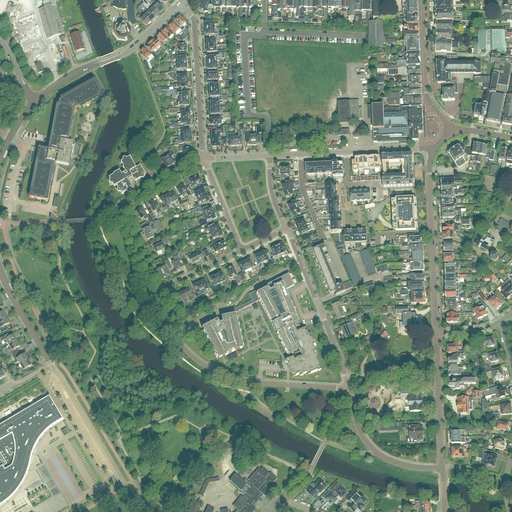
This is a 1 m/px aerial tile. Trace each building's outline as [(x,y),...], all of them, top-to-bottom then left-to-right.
[(135,16),(134,10),(133,0),(116,0),(112,7),(118,9),(123,10),(128,10),(129,23),(132,27),(137,22),(135,20),(135,16)] [(208,13),(207,13),(207,0),(206,0),(201,2),(200,1),(198,2),(197,3),(201,11),(204,9),(204,13),(207,13),(206,20),(208,20),(208,16),(208,13)] [(360,0),(354,0),(355,17),(355,23),(361,23),(361,25),(364,25),(364,22),(362,22),(362,14),(360,14),(360,0)] [(379,0),(373,0),(373,22),(369,22),(369,47),(384,47),(384,16),(379,15),(379,0)] [(405,17),(418,17),(418,15),(418,5),(414,5),(414,1),(404,0),(404,1),(403,1),(404,1),(404,8),(405,17)] [(159,14),(163,10),(158,4),(157,4),(154,1),(152,3),(155,6),(153,8),(159,14)] [(435,2),(435,13),(453,12),(453,1),(435,2)] [(60,34),(64,33),(57,6),(51,5),(43,8),(52,37),(60,35),(60,34)] [(155,19),(158,17),(157,16),(159,14),(153,8),(152,7),(147,11),(155,19)] [(277,8),(272,8),(272,19),(282,19),(282,14),(277,14),(277,8)] [(150,22),(152,21),(153,21),(155,19),(149,12),(144,16),(150,22)] [(435,13),(436,21),(451,21),(451,22),(452,22),(461,22),(461,19),(456,19),(456,20),(454,20),(453,13),(435,13)] [(146,26),(150,22),(144,16),(143,15),(141,17),(139,15),(137,17),(146,26)] [(177,19),(174,22),(180,28),(179,29),(180,29),(182,32),(186,36),(188,35),(188,29),(184,29),(182,26),(185,24),(179,17),(178,18),(178,17),(176,19),(177,19)] [(125,27),(125,26),(124,27),(122,26),(121,26),(120,22),(115,26),(114,33),(118,39),(125,40),(124,35),(126,33),(127,33),(127,32),(127,30),(127,29),(125,27)] [(171,25),(168,27),(175,34),(180,29),(179,29),(173,22),(173,23),(172,22),(170,24),(171,25)] [(436,23),(436,31),(453,31),(452,24),(461,24),(461,22),(452,22),(452,23),(436,23)] [(162,32),(168,39),(173,35),(167,28),(166,29),(166,28),(164,30),(164,31),(162,32)] [(214,29),(205,29),(205,32),(206,33),(206,35),(216,35),(217,37),(222,37),(222,33),(218,33),(218,32),(214,32),(214,29)] [(440,40),(456,40),(456,31),(436,31),(436,40),(440,40)] [(490,31),(478,31),(478,54),(481,54),(481,50),(491,51),(490,31)] [(505,32),(505,31),(490,31),(491,51),(491,54),(506,53),(506,48),(506,44),(505,44),(505,39),(505,32)] [(71,36),(73,42),(76,52),(84,50),(79,33),(71,36)] [(157,37),(163,44),(168,40),(161,33),(161,34),(161,33),(159,35),(157,37)] [(419,42),(419,34),(404,33),(402,33),(402,36),(404,36),(404,38),(401,37),(401,40),(398,40),(398,41),(395,41),(395,43),(404,43),(406,43),(407,42),(419,42)] [(206,44),(206,47),(215,46),(215,42),(219,42),(219,40),(224,40),(224,37),(222,37),(216,37),(216,40),(206,40),(206,43),(206,44)] [(150,42),(156,49),(161,45),(155,39),(153,41),(152,40),(150,42)] [(435,52),(451,53),(452,42),(436,41),(435,52)] [(151,53),(156,49),(150,42),(147,45),(148,45),(146,47),(151,53)] [(141,56),(146,61),(147,62),(149,60),(147,58),(150,56),(144,49),(143,50),(142,49),(141,50),(141,52),(140,52),(142,54),(141,55),(142,56),(141,56)] [(207,64),(220,63),(220,59),(220,58),(224,58),(224,54),(217,54),(217,57),(216,57),(207,57),(207,60),(207,64)] [(420,66),(420,54),(404,54),(404,59),(400,60),(400,61),(397,62),(397,66),(394,66),(394,65),(388,66),(388,64),(377,65),(378,70),(387,70),(402,69),(420,69),(420,66)] [(173,60),(177,60),(177,64),(187,63),(187,61),(186,60),(186,57),(176,58),(176,55),(175,55),(170,56),(170,58),(172,58),(173,58),(173,60)] [(448,62),(437,62),(437,66),(436,66),(436,69),(437,69),(437,80),(438,84),(444,84),(445,90),(443,90),(443,96),(442,97),(442,100),(444,101),(451,101),(455,101),(455,94),(458,94),(457,85),(454,85),(453,74),(481,74),(481,63),(477,63),(477,62),(458,62),(458,56),(448,56),(448,62)] [(41,63),(35,65),(38,73),(44,72),(41,63)] [(490,94),(492,94),(496,95),(496,94),(500,95),(503,83),(508,84),(509,75),(511,66),(495,63),(494,71),(491,84),(490,94)] [(178,82),(188,81),(188,78),(187,78),(187,75),(175,76),(175,73),(169,73),(169,76),(170,77),(172,76),(172,78),(173,79),(176,79),(176,82),(178,82)] [(101,95),(97,88),(98,87),(94,80),(60,99),(61,100),(59,102),(58,106),(56,105),(48,150),(38,148),(37,152),(34,152),(31,163),(35,164),(29,198),(47,202),(54,164),(68,166),(72,143),(68,143),(75,109),(76,109),(79,108),(79,110),(80,109),(79,108),(99,97),(99,96),(101,95)] [(218,84),(209,85),(209,88),(208,89),(208,91),(218,91),(218,90),(218,87),(221,86),(221,84),(223,84),(223,81),(217,82),(218,84)] [(492,94),(489,111),(502,113),(505,96),(506,95),(508,84),(503,83),(500,95),(496,94),(496,95),(492,94)] [(479,120),(482,120),(482,119),(483,120),(484,115),(486,115),(487,107),(484,107),(483,107),(483,105),(484,106),(485,103),(488,104),(490,94),(491,84),(490,84),(484,84),(482,91),(484,91),(484,92),(483,98),(484,98),(483,103),(482,102),(481,106),(476,105),(474,116),(479,117),(478,119),(479,119),(479,120)] [(218,91),(208,91),(208,94),(209,94),(210,97),(220,96),(220,99),(227,99),(227,96),(222,96),(222,94),(221,94),(221,90),(218,90),(218,91)] [(508,96),(502,124),(511,126),(511,96),(509,96),(508,96)] [(409,105),(422,105),(422,97),(400,98),(390,98),(388,98),(377,99),(377,102),(388,102),(388,106),(409,105)] [(210,105),(209,106),(209,109),(219,108),(219,104),(222,104),(222,101),(227,101),(227,99),(220,99),(221,101),(210,102),(210,105)] [(350,102),(338,103),(339,124),(351,124),(351,120),(362,120),(362,108),(359,108),(359,101),(350,101),(350,102)] [(410,112),(409,112),(409,108),(395,109),(395,108),(384,108),(384,106),(372,106),(368,106),(369,120),(373,120),(373,130),(374,143),(403,142),(403,144),(410,144),(410,142),(419,142),(418,134),(423,133),(422,111),(410,111),(410,112)] [(219,108),(209,109),(210,111),(211,112),(211,115),(222,114),(222,117),(222,116),(228,116),(228,113),(223,114),(223,112),(219,112),(219,108)] [(502,113),(489,111),(487,122),(500,124),(502,113)] [(330,112),(300,113),(300,119),(306,119),(306,117),(311,117),(311,115),(315,115),(315,117),(327,117),(327,120),(331,119),(330,112)] [(191,137),(191,133),(190,133),(190,131),(180,131),(180,128),(174,129),(174,131),(178,131),(178,134),(181,134),(182,137),(191,137)] [(220,135),(219,135),(221,135),(220,134),(223,134),(223,133),(223,128),(216,128),(216,132),(216,133),(211,133),(211,134),(211,139),(212,139),(220,139),(220,135)] [(253,136),(253,146),(256,145),(259,144),(259,134),(262,134),(261,128),(255,128),(256,135),(253,136)] [(250,146),(253,146),(253,136),(249,136),(249,131),(246,131),(246,130),(243,130),(244,131),(244,135),(246,135),(247,145),(250,145),(250,146)] [(229,139),(229,147),(236,147),(235,138),(235,134),(227,135),(227,139),(229,139)] [(174,144),(174,147),(179,146),(179,145),(182,144),(191,143),(190,141),(191,141),(191,137),(182,137),(178,137),(178,141),(175,141),(175,144),(174,144)] [(225,139),(220,139),(212,139),(212,147),(219,147),(219,143),(222,143),(222,146),(226,146),(225,139)] [(477,163),(481,146),(479,145),(474,144),(472,154),(472,155),(472,157),(475,157),(474,162),(475,163),(474,166),(477,167),(478,163),(477,163)] [(483,146),(481,146),(477,163),(478,163),(480,164),(481,158),(485,159),(489,159),(489,160),(489,161),(493,161),(495,151),(491,150),(491,151),(487,150),(487,147),(483,146)] [(455,164),(458,169),(468,163),(468,161),(466,157),(460,148),(457,147),(450,152),(449,155),(454,163),(455,164)] [(182,148),(179,148),(179,153),(184,152),(184,157),(188,157),(188,156),(189,156),(189,155),(190,155),(191,154),(192,154),(192,151),(191,151),(191,149),(183,149),(182,148)] [(505,150),(500,149),(498,161),(503,161),(501,168),(505,169),(505,163),(507,150),(505,150)] [(165,158),(170,167),(173,165),(176,163),(174,160),(176,158),(172,150),(169,152),(170,155),(165,158)] [(386,156),(382,156),(383,164),(384,164),(405,163),(406,179),(383,180),(383,188),(387,188),(401,187),(414,187),(413,179),(413,178),(412,163),(413,163),(412,155),(386,156)] [(125,173),(121,175),(119,171),(113,175),(113,176),(108,178),(114,187),(116,186),(121,194),(125,192),(127,192),(133,189),(130,184),(132,183),(132,181),(134,180),(134,182),(140,178),(146,180),(147,178),(140,166),(135,168),(129,158),(120,163),(123,167),(123,168),(125,173)] [(165,170),(170,167),(165,158),(161,160),(160,158),(157,159),(159,162),(160,162),(165,170)] [(338,163),(332,163),(332,164),(333,174),(333,177),(343,176),(343,174),(344,174),(344,169),(343,169),(343,163),(338,163)] [(323,164),(314,165),(314,167),(315,167),(315,175),(324,175),(324,167),(323,167),(323,164)] [(332,164),(323,164),(323,167),(324,167),(324,175),(333,174),(332,164)] [(314,165),(306,165),(307,175),(307,176),(315,175),(315,167),(314,167),(314,165)] [(285,167),(280,167),(281,174),(290,173),(290,178),(293,178),(293,175),(293,171),(290,171),(289,166),(285,166),(285,167)] [(190,190),(190,191),(193,190),(192,189),(194,188),(194,187),(197,186),(197,185),(201,183),(198,177),(197,177),(195,178),(194,178),(189,181),(192,185),(190,186),(189,186),(188,187),(188,189),(189,189),(190,190)] [(286,183),(281,184),(283,190),(297,187),(295,184),(291,185),(290,181),(286,182),(286,183)] [(189,189),(188,189),(186,190),(183,185),(179,187),(179,189),(177,190),(181,197),(185,194),(187,198),(192,196),(190,191),(190,190),(189,189)] [(297,187),(283,190),(285,196),(289,195),(290,196),(293,195),(292,191),(298,190),(297,187)] [(193,190),(196,199),(206,194),(205,191),(204,192),(203,189),(197,191),(196,189),(193,190)] [(170,203),(173,207),(174,206),(173,205),(175,204),(174,203),(176,206),(179,204),(180,206),(183,205),(180,200),(178,202),(173,193),(169,195),(167,196),(171,203),(170,203)] [(195,204),(196,207),(199,206),(199,204),(209,201),(206,194),(196,199),(198,203),(195,204)] [(167,205),(170,203),(171,203),(167,196),(165,197),(164,196),(160,198),(164,206),(162,207),(164,212),(169,209),(167,205)] [(393,228),(393,232),(418,231),(416,199),(392,200),(393,228)] [(303,205),(302,202),(297,204),(296,200),(292,202),(292,203),(288,205),(290,210),(303,205)] [(149,205),(153,213),(156,211),(158,214),(161,212),(158,207),(157,203),(155,204),(154,202),(149,205)] [(290,210),(293,216),(297,214),(297,215),(301,214),(299,210),(304,208),(303,205),(290,210)] [(203,212),(204,216),(213,212),(211,206),(201,210),(200,207),(195,209),(197,214),(202,212),(202,213),(203,212)] [(137,212),(136,212),(140,220),(143,218),(145,221),(148,219),(149,218),(152,223),(155,222),(150,214),(146,216),(142,209),(139,210),(136,211),(137,212)] [(206,222),(215,218),(214,216),(213,212),(204,216),(206,219),(205,220),(200,222),(202,227),(207,225),(206,222)] [(304,219),(295,223),(298,228),(306,225),(305,222),(310,219),(308,214),(303,216),(304,219)] [(142,231),(146,241),(154,238),(150,230),(155,228),(158,232),(163,229),(159,224),(158,221),(155,222),(152,223),(154,227),(150,228),(142,231)] [(219,226),(218,224),(208,228),(208,227),(205,228),(206,231),(209,230),(210,234),(220,230),(219,226)] [(306,225),(298,228),(300,234),(309,230),(310,231),(312,230),(311,227),(307,228),(306,225)] [(483,225),(482,227),(483,231),(488,233),(490,228),(483,225)] [(213,241),(213,240),(222,236),(221,233),(222,233),(220,230),(210,234),(212,238),(209,239),(211,242),(213,241)] [(414,234),(407,234),(407,238),(409,238),(409,244),(421,244),(421,237),(414,238),(414,234)] [(302,240),(305,246),(312,243),(310,239),(313,238),(312,235),(309,236),(310,237),(302,240)] [(483,239),(484,239),(478,235),(474,243),(478,246),(477,248),(480,249),(481,247),(486,250),(488,246),(490,248),(492,243),(490,242),(491,240),(486,237),(485,240),(483,239)] [(156,246),(153,247),(154,251),(155,253),(156,254),(161,251),(162,253),(165,252),(163,246),(169,244),(166,238),(161,241),(162,244),(156,246)] [(217,245),(211,248),(212,251),(213,251),(215,254),(227,248),(226,246),(227,246),(225,243),(225,244),(224,242),(220,244),(217,245)] [(444,247),(444,252),(454,251),(454,244),(455,244),(455,246),(460,246),(460,244),(454,242),(454,243),(444,243),(444,247)] [(284,249),(282,243),(276,246),(281,255),(283,253),(285,257),(289,254),(286,248),(284,249)] [(337,287),(322,251),(326,249),(325,245),(313,250),(331,294),(335,292),(336,296),(346,292),(345,291),(353,288),(350,282),(337,287)] [(281,255),(276,246),(271,249),(275,257),(273,258),(274,260),(278,258),(277,256),(281,255)] [(195,251),(197,254),(192,257),(191,255),(190,254),(185,256),(188,262),(190,261),(191,265),(200,261),(199,259),(202,258),(200,253),(198,249),(195,251)] [(266,251),(260,254),(264,262),(267,260),(269,264),(271,263),(273,266),(275,264),(273,259),(270,260),(266,251)] [(454,255),(444,255),(444,263),(454,263),(454,261),(455,261),(455,256),(463,256),(463,252),(454,253),(454,255)] [(424,263),(423,253),(412,253),(413,259),(410,259),(410,264),(413,264),(424,263)] [(259,273),(262,271),(260,268),(263,267),(261,264),(264,262),(260,254),(257,255),(254,257),(259,266),(256,267),(259,273)] [(491,260),(494,262),(497,261),(498,258),(498,255),(495,254),(492,255),(490,258),(491,260)] [(502,260),(506,263),(511,258),(506,254),(502,260)] [(175,261),(172,263),(176,271),(177,271),(177,272),(180,270),(182,269),(179,263),(181,262),(180,259),(178,255),(173,257),(175,261)] [(246,260),(243,262),(247,270),(251,269),(252,272),(255,271),(256,274),(259,273),(256,267),(253,268),(249,259),(247,261),(246,260)] [(163,267),(157,270),(157,271),(159,274),(160,274),(162,279),(170,275),(167,270),(168,269),(168,270),(172,268),(168,261),(165,262),(167,264),(166,264),(165,262),(162,264),(163,267)] [(242,274),(239,275),(242,280),(245,279),(244,276),(246,275),(244,272),(247,270),(243,262),(238,265),(242,274)] [(413,272),(424,271),(424,263),(413,264),(413,268),(401,269),(401,272),(413,272)] [(232,267),(226,270),(230,279),(234,277),(237,284),(242,281),(242,280),(239,275),(237,276),(232,267)] [(221,273),(216,275),(220,284),(223,282),(224,286),(228,284),(227,281),(226,282),(221,273)] [(218,359),(225,356),(224,355),(227,353),(230,351),(235,349),(235,350),(243,349),(235,315),(234,314),(259,301),(288,356),(297,352),(287,332),(291,330),(299,352),(294,354),(295,357),(285,361),(290,372),(291,376),(295,375),(295,376),(302,373),(303,375),(309,372),(310,374),(318,371),(317,369),(320,368),(316,358),(314,353),(316,353),(313,346),(314,345),(311,337),(310,338),(307,332),(305,332),(304,329),(301,330),(299,326),(298,326),(297,323),(298,322),(287,296),(285,297),(282,292),(294,286),(288,274),(258,290),(249,295),(252,301),(230,312),(231,317),(222,322),(222,321),(222,323),(219,324),(217,320),(202,328),(218,359)] [(220,284),(216,275),(210,278),(214,287),(213,288),(215,290),(218,289),(216,285),(220,284)] [(204,281),(199,283),(203,291),(206,290),(208,293),(211,292),(210,289),(209,290),(204,281)] [(203,291),(199,283),(193,286),(198,295),(195,296),(196,299),(201,296),(201,295),(204,293),(203,291)] [(511,295),(511,294),(511,285),(510,283),(507,286),(504,283),(502,285),(511,295)] [(506,299),(511,295),(502,285),(500,287),(503,290),(500,293),(506,299)] [(175,296),(178,302),(189,297),(191,301),(195,299),(192,294),(191,295),(188,290),(175,296)] [(480,297),(484,303),(487,301),(481,292),(478,294),(480,297)] [(491,293),(489,294),(492,298),(488,301),(495,310),(498,307),(499,307),(501,306),(501,305),(503,303),(496,293),(494,295),(492,292),(491,293)] [(411,294),(412,304),(425,304),(426,303),(426,300),(425,299),(424,299),(424,293),(411,294)] [(333,306),(339,320),(345,317),(341,306),(350,303),(351,302),(349,297),(348,297),(347,296),(340,299),(341,302),(333,306)] [(472,309),(472,313),(472,316),(475,315),(478,320),(483,318),(482,318),(487,316),(485,310),(488,308),(486,306),(484,304),(482,305),(482,303),(473,307),(474,309),(472,309)] [(416,327),(417,326),(417,323),(418,323),(418,319),(417,319),(417,314),(409,314),(408,308),(396,308),(396,315),(403,314),(404,319),(403,319),(403,323),(404,323),(404,328),(404,327),(412,327),(416,327)] [(449,323),(449,324),(455,323),(457,323),(459,322),(459,319),(457,319),(457,314),(447,315),(447,319),(447,323),(449,323)] [(5,317),(0,320),(0,330),(1,333),(8,330),(5,326),(9,324),(5,317)] [(343,331),(342,331),(343,335),(344,334),(345,335),(344,335),(345,337),(346,337),(346,338),(356,334),(354,330),(353,331),(351,324),(352,324),(350,320),(348,321),(349,324),(342,327),(343,331)] [(7,333),(0,337),(0,340),(1,343),(3,342),(6,346),(8,345),(8,346),(16,341),(13,335),(9,338),(7,333)] [(483,345),(486,344),(487,348),(495,346),(493,338),(485,340),(485,339),(481,340),(483,345)] [(16,341),(8,346),(10,349),(8,350),(12,356),(18,353),(16,349),(20,347),(16,341)] [(448,351),(448,354),(459,354),(464,354),(464,351),(459,352),(459,346),(458,346),(458,343),(454,343),(454,346),(453,346),(448,347),(447,348),(447,350),(448,351)] [(21,356),(18,353),(12,356),(16,363),(18,362),(19,365),(28,360),(24,354),(21,356)] [(497,354),(489,355),(491,363),(495,362),(495,363),(498,362),(498,361),(499,361),(497,354)] [(448,359),(448,364),(458,363),(458,360),(463,360),(463,355),(461,355),(455,355),(455,356),(452,357),(452,359),(448,359)] [(28,360),(19,365),(21,368),(20,369),(23,375),(30,372),(27,368),(31,366),(28,360)] [(485,370),(486,373),(491,372),(493,379),(498,378),(499,381),(504,380),(501,369),(493,371),(493,368),(485,370)] [(449,383),(449,388),(451,388),(451,390),(455,390),(460,390),(460,388),(464,387),(464,385),(476,384),(476,379),(475,379),(469,379),(463,379),(461,381),(455,381),(453,381),(453,383),(449,383)] [(503,388),(500,389),(499,387),(483,391),(485,397),(496,395),(497,398),(499,398),(505,397),(505,395),(507,395),(506,389),(503,390),(503,388)] [(413,389),(401,389),(402,395),(410,395),(410,400),(409,400),(409,407),(410,407),(410,412),(422,412),(422,406),(422,400),(421,400),(421,395),(413,395),(413,389)] [(459,410),(460,414),(467,414),(467,410),(469,410),(468,402),(469,402),(473,402),(473,399),(479,399),(479,392),(472,392),(466,392),(466,394),(472,394),(473,398),(459,398),(459,404),(458,405),(458,410),(459,410)] [(0,505),(8,501),(9,500),(12,497),(16,493),(19,489),(21,485),(23,482),(25,478),(27,472),(28,469),(30,462),(31,458),(32,455),(33,450),(35,446),(37,443),(40,439),(43,435),(46,431),(49,429),(62,419),(56,409),(55,410),(53,407),(54,406),(49,397),(0,425),(0,505)] [(495,405),(495,408),(501,407),(502,414),(511,413),(510,405),(504,405),(503,403),(495,405)] [(407,431),(410,431),(410,439),(407,439),(407,443),(418,443),(418,441),(422,441),(423,440),(423,438),(424,438),(423,437),(424,437),(425,436),(425,435),(424,435),(423,434),(423,429),(421,429),(421,427),(409,428),(409,424),(402,424),(402,422),(377,423),(377,425),(382,425),(383,431),(397,430),(403,430),(403,428),(407,428),(407,431)] [(500,429),(507,431),(509,425),(498,422),(496,429),(497,430),(500,431),(500,429)] [(66,428),(61,431),(64,436),(69,433),(66,428)] [(494,444),(493,447),(502,450),(502,449),(504,448),(504,446),(503,445),(504,442),(502,441),(502,440),(498,439),(495,439),(495,441),(493,441),(492,443),(494,444)] [(452,449),(452,458),(462,458),(464,458),(464,448),(461,448),(452,449)] [(497,458),(484,455),(482,464),(486,465),(487,466),(488,466),(489,466),(490,466),(491,467),(493,468),(493,467),(494,467),(495,466),(496,466),(496,464),(496,463),(496,462),(497,458)] [(65,460),(65,490),(67,490),(72,499),(74,499),(82,496),(65,460)] [(220,511),(212,511),(214,510),(208,507),(205,511),(198,511),(202,503),(198,501),(196,504),(192,501),(186,511),(253,511),(255,509),(253,507),(255,504),(261,498),(263,495),(265,497),(275,486),(273,483),(277,479),(270,473),(269,474),(262,468),(260,470),(258,468),(248,480),(250,481),(249,482),(245,479),(242,481),(235,475),(229,481),(240,491),(240,492),(244,496),(238,502),(237,501),(233,506),(237,510),(234,511),(227,511),(227,509),(220,511)] [(307,491),(313,497),(319,491),(321,493),(326,487),(319,480),(312,487),(311,486),(307,491)] [(325,498),(330,504),(339,496),(341,498),(347,492),(341,486),(338,484),(330,493),(325,498)] [(352,501),(347,506),(352,511),(354,511),(358,508),(361,511),(365,508),(363,506),(367,502),(359,494),(358,495),(354,491),(348,497),(352,501)]
